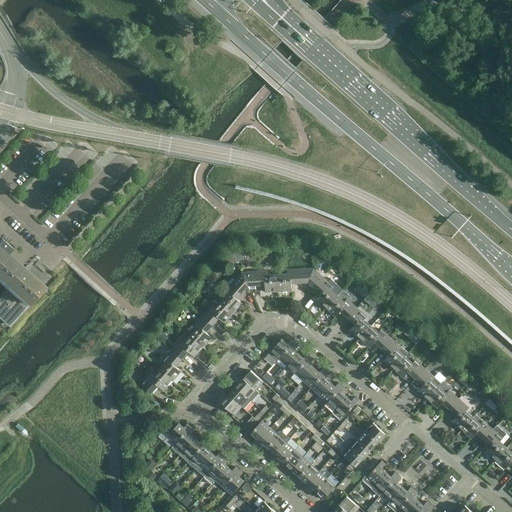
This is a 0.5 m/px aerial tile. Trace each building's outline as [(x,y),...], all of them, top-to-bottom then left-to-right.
[(12,248),(1,238),(0,239),(0,279),(8,287),(0,296),(0,316),(10,325),(43,288),(5,255),(12,248)] [(287,274),(278,274),(279,291),(292,291),(291,283),(308,282),(313,268),(287,270),(287,274)] [(333,286),(313,268),(308,282),(321,294),(316,299),(326,308),(337,296),(330,289),(333,286)] [(268,271),(242,272),(248,286),(265,285),(266,292),(279,291),(278,274),(268,275),(268,271)] [(227,295),(221,302),(233,313),(242,303),(236,298),(248,286),(242,272),(224,292),(227,295)] [(344,302),(337,296),(326,308),(336,317),(341,311),(348,318),(357,308),(347,299),(344,302)] [(211,306),(202,316),(212,325),(219,318),(225,323),(233,313),(221,302),(214,309),(211,306)] [(357,308),(348,318),(355,324),(350,330),(360,338),(371,326),(364,320),(367,317),(357,308)] [(196,329),(190,336),(203,347),(212,337),(206,332),(212,325),(202,316),(193,326),(196,329)] [(378,332),(371,326),(360,338),(370,347),(375,342),(382,348),(391,338),(381,329),(378,332)] [(181,340),(172,350),(182,359),(189,352),(194,357),(203,347),(190,336),(184,343),(181,340)] [(405,356),(408,353),(391,338),(382,348),(389,355),(384,360),(394,369),(405,356)] [(279,359),(294,342),(290,339),(287,343),(282,339),(268,354),(276,362),(279,359)] [(294,342),(279,359),(287,366),(298,353),(293,349),(297,345),(294,342)] [(432,348),(429,352),(438,361),(442,357),(432,348)] [(166,363),(160,370),(172,381),(181,371),(176,366),(182,359),(172,350),(163,360),(166,363)] [(303,357),(298,353),(287,366),(295,373),(310,356),(307,353),(303,357)] [(310,356),(295,373),(303,380),(314,368),(310,363),(313,359),(310,356)] [(412,362),(405,356),(394,369),(404,378),(409,372),(416,379),(425,368),(415,359),(412,362)] [(319,372),(314,368),(303,380),(311,387),(326,371),(323,368),(319,372)] [(439,387),(442,384),(425,368),(416,379),(423,385),(418,391),(428,399),(439,387)] [(164,391),(172,381),(160,370),(154,377),(150,374),(141,384),(151,393),(158,386),(164,391)] [(263,382),(251,370),(243,379),(256,390),(263,382)] [(326,371),(311,387),(319,395),(330,382),(326,378),(329,374),(326,371)] [(258,393),(256,390),(243,379),(236,387),(251,401),(258,393)] [(335,386),(330,382),(319,395),(327,402),(342,385),(339,382),(335,386)] [(342,385),(327,402),(335,409),(347,397),(342,392),(345,388),(342,385)] [(251,401),(236,387),(229,395),(241,406),(244,409),(251,401)] [(284,395),(287,392),(282,387),(279,391),(284,395)] [(446,393),(439,387),(428,399),(437,408),(442,402),(450,409),(459,399),(449,390),(446,393)] [(494,410),(499,405),(480,390),(475,395),(494,410)] [(241,406),(229,395),(221,403),(234,414),(241,406)] [(347,397),(335,409),(344,417),(359,400),(355,397),(351,401),(347,397)] [(302,398),(296,405),(304,412),(309,405),(302,398)] [(459,399),(450,409),(457,415),(452,421),(462,430),(473,417),(466,411),(469,408),(459,399)] [(252,416),(243,426),(249,431),(258,421),(252,416)] [(480,423),(473,417),(462,430),(471,438),(476,433),(484,439),(493,429),(483,420),(480,423)] [(262,421),(251,433),(259,440),(270,428),(262,421)] [(162,432),(175,444),(191,426),(188,423),(184,427),(179,423),(175,427),(170,423),(162,432)] [(270,428),(259,440),(267,448),(278,435),(274,431),(278,427),(274,423),(270,428)] [(372,423),(365,431),(378,442),(385,434),(372,423)] [(28,438),(30,435),(19,425),(17,428),(25,436),(28,438)] [(507,447),(500,441),(506,434),(496,425),(493,429),(484,439),(491,446),(486,451),(496,460),(507,447)] [(180,455),(195,438),(191,433),(194,429),(191,426),(175,444),(172,448),(180,455)] [(378,442),(365,431),(358,439),(370,450),(378,442)] [(275,455),(287,442),(290,439),(282,432),(278,435),(267,448),(275,455)] [(370,450),(358,439),(355,437),(348,445),(363,458),(370,450)] [(195,438),(180,455),(188,462),(207,441),(204,438),(200,442),(195,438)] [(196,469),(211,452),(207,448),(210,444),(207,441),(188,462),(196,469)] [(287,442),(275,455),(283,462),(295,450),(287,442)] [(363,458),(348,445),(340,453),(356,467),(363,458)] [(511,451),(507,447),(496,460),(505,469),(510,463),(511,464),(511,451)] [(295,450),(283,462),(292,469),(303,457),(295,450)] [(204,477),(223,455),(220,452),(216,456),(211,452),(196,469),(204,477)] [(226,458),(223,455),(204,477),(212,484),(215,480),(228,466),(223,462),(226,458)] [(303,457),(292,469),(300,477),(311,464),(303,457)] [(372,488),(375,485),(386,472),(382,468),(385,464),(382,461),(367,477),(366,475),(362,480),(372,488)] [(311,464),(300,477),(308,484),(319,471),(311,464)] [(228,466),(215,480),(224,487),(239,470),(236,467),(232,471),(228,466)] [(239,470),(224,487),(232,495),(244,481),(239,477),(242,472),(239,470)] [(319,471),(308,484),(316,491),(327,479),(319,471)] [(386,472),(375,485),(372,488),(371,489),(379,496),(383,492),(398,475),(395,472),(391,476),(386,472)] [(164,478),(166,475),(163,473),(157,480),(164,485),(168,480),(164,478)] [(398,475),(383,492),(391,499),(403,487),(398,482),(401,478),(398,475)] [(327,479),(316,491),(324,499),(335,486),(327,479)] [(399,506),(414,490),(411,487),(407,491),(403,487),(391,499),(387,504),(395,511),(399,506)] [(414,490),(399,506),(405,511),(408,511),(419,501),(414,497),(417,493),(414,490)] [(363,498),(358,494),(354,498),(359,503),(363,498)] [(187,506),(193,499),(188,495),(182,501),(187,506)] [(355,511),(359,507),(347,496),(339,505),(347,511),(355,511)] [(275,511),(264,501),(256,510),(258,511),(275,511)] [(419,501),(408,511),(423,511),(430,504),(427,501),(423,505),(419,501)]
